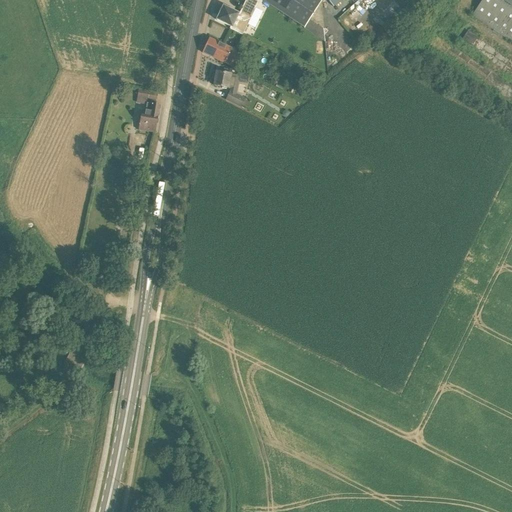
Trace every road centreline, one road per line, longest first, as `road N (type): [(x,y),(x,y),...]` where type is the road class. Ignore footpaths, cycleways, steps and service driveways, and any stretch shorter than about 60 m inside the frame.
road 1 (primary): [(105,511),(198,0)]
road 2 (track): [(0,434),(61,381),(111,307),(144,306)]
